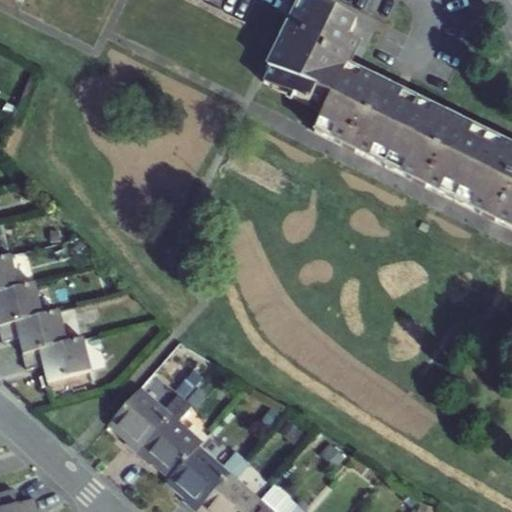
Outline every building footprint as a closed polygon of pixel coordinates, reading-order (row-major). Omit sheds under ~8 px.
[(511,236),(511,154),(348,68),(360,45),(349,39),(356,26),(307,0),(304,0),(268,69),(271,70),(265,82),(323,112),(313,131),(511,236)] [(0,296),(19,293),(11,262),(0,264),(0,296)] [(0,331),(44,322),(36,289),(19,293),(0,296),(0,331)] [(44,322),(0,331),(0,338),(3,349),(19,345),(22,359),(82,343),(75,314),(44,322)] [(82,343),(22,359),(26,377),(43,373),(47,388),(90,378),(82,343)] [(145,380),(114,412),(130,427),(126,431),(141,445),(191,394),(182,386),(170,399),(158,387),(155,390),(145,380)] [(191,394),(141,445),(153,456),(156,452),(174,470),(204,440),(192,428),(196,424),(184,413),(197,399),(191,394)] [(204,440),(174,470),(171,473),(188,488),(185,492),(200,506),(249,454),(240,446),(229,457),(219,448),(216,451),(204,440)] [(247,511),(262,496),(250,485),(253,481),(243,472),(255,459),(249,454),(200,506),(206,511),(247,511)] [(0,506),(18,500),(15,488),(0,492),(0,506)] [(18,500),(0,506),(0,511),(40,511),(34,495),(18,500)] [(304,511),(308,508),(301,501),(290,511),(287,511),(275,501),(271,505),(262,496),(247,511),(304,511)]
